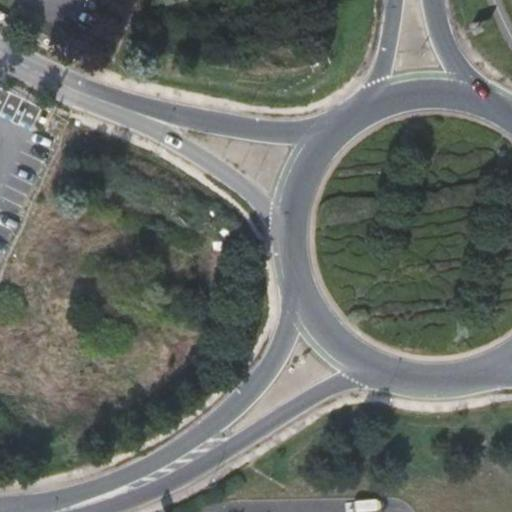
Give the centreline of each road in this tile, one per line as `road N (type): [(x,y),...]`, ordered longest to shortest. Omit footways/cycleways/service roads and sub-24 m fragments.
road 1 (secondary): [(302,283),(283,344),(223,419),(101,484),(0,509)]
road 2 (secondary): [(96,511),(156,488),(324,390),(386,369)]
road 3 (primary): [(367,116),(327,148),(306,183),(295,229),(302,283)]
road 4 (primary): [(302,283),(340,342),(386,369)]
road 5 (primary): [(386,369),(444,378),(505,362)]
